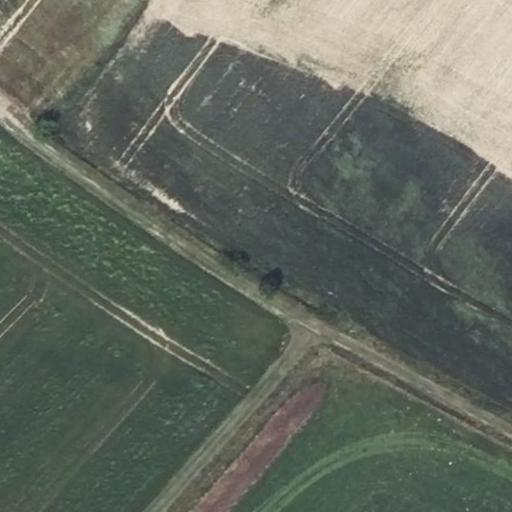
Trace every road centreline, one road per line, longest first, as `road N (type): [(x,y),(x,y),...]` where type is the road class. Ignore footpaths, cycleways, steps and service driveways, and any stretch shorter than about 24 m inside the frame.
road 1 (track): [(511,437),(298,318),(0,114)]
road 2 (track): [(136,511),(298,318)]
